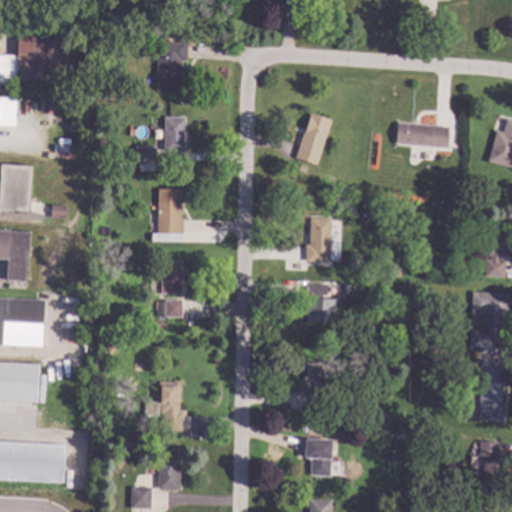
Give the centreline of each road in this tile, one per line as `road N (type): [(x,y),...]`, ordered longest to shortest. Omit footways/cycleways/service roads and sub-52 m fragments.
road 1 (residential): [(253,60),(241,78),(233,511)]
road 2 (residential): [(511,74),(292,56),(253,60)]
